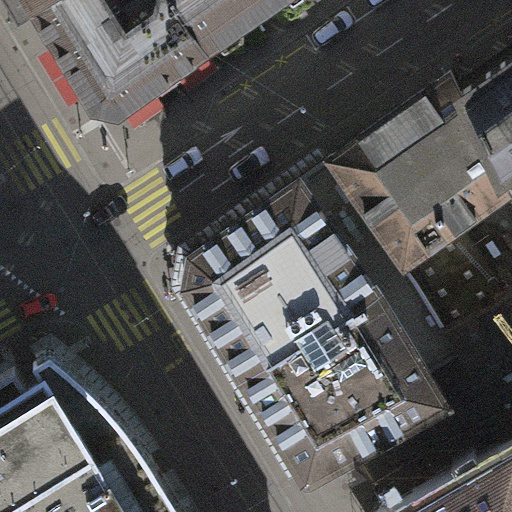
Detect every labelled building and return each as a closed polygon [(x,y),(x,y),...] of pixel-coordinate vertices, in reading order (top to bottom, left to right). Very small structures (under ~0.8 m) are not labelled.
[(39,0),(32,5),(90,103),(118,107),(205,45),(173,0),(39,0)] [(173,0),(205,45),(268,0),(173,0)] [(511,40),(456,79),(461,89),(511,53),(511,40)] [(511,53),(461,89),(506,180),(511,175),(511,53)] [(506,180),(461,89),(456,79),(452,69),(330,155),(405,261),(460,223),(510,188),(506,180)] [(186,281),(244,374),(412,272),(405,261),(330,155),(192,251),(186,281)] [(412,272),(441,322),(500,290),(460,223),(405,261),(412,272)] [(412,272),(244,374),(308,478),(448,400),(433,373),(461,358),(441,322),(412,272)] [(461,358),(476,385),(511,364),(511,283),(500,290),(441,322),(461,358)] [(0,511),(180,511),(146,455),(115,402),(49,348),(32,358),(37,368),(24,376),(14,359),(0,367),(0,511)] [(511,511),(511,444),(389,511),(511,511)]
